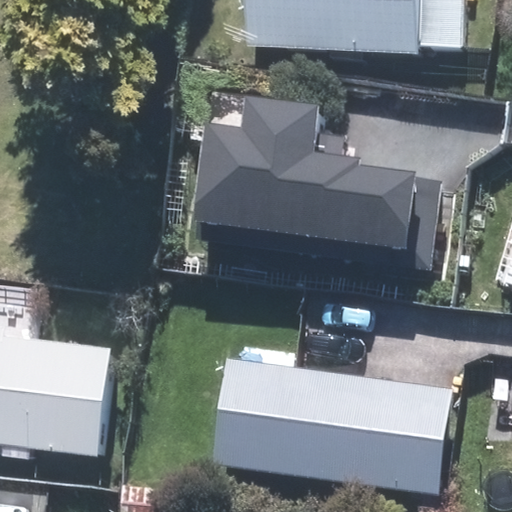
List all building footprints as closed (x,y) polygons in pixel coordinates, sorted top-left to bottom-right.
[(266,0),(264,47),(434,57),(435,48),(474,50),(477,0),(266,0)] [(29,53),(0,52),(0,137),(26,138),(29,53)] [(223,144),(212,240),(448,269),(460,171),(394,163),(395,157),(361,153),(363,135),(350,133),(353,104),(275,94),(271,126),(235,121),(232,145),(223,144)] [(0,324),(0,443),(118,456),(131,347),(23,335),(24,327),(0,324)] [(469,389),(244,358),(229,463),(454,494),(469,389)] [(187,511),(190,490),(135,484),(134,491),(114,489),(111,511),(187,511)]
